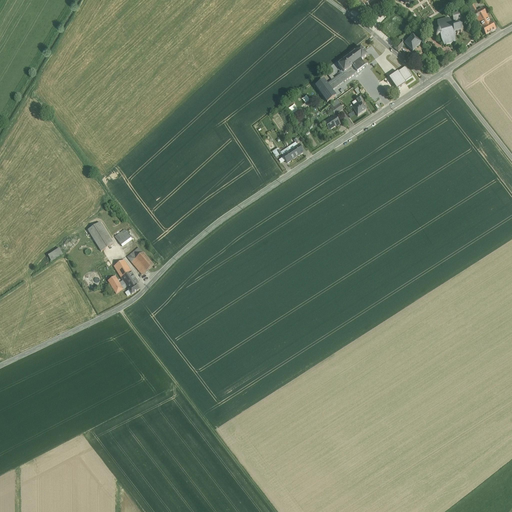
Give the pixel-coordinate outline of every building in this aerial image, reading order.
[(472,15),(477,11),(473,4),(467,7),(472,15)] [(472,15),(470,16),(474,23),(477,21),(487,15),(482,8),(477,11),(472,15)] [(451,24),(448,19),(437,22),(437,24),(435,24),(435,27),(437,26),(437,28),(438,32),(435,33),(436,38),(440,37),(441,41),(444,46),(455,43),(455,37),(454,36),(455,36),(454,35),(457,34),(457,35),(458,35),(457,34),(460,33),(460,34),(461,34),(460,33),(462,30),(463,30),(462,29),(461,27),(462,26),(462,25),(461,26),(458,25),(458,24),(457,24),(456,20),(462,19),(461,14),(461,13),(460,13),(460,12),(451,14),(453,21),(454,24),(454,26),(452,26),(451,25),(451,24)] [(491,23),(487,15),(477,21),(481,28),(486,36),(496,30),(491,23)] [(420,44),(412,37),(406,44),(404,46),(413,53),(420,44)] [(402,40),(394,49),(398,53),(404,46),(406,44),(402,40)] [(343,73),(348,79),(365,67),(361,61),(367,57),(360,48),(354,52),(354,53),(338,65),(343,73)] [(398,73),(404,83),(412,77),(406,67),(398,73)] [(343,73),(327,85),(324,81),(315,87),(327,103),(336,97),(332,92),(348,79),(343,73)] [(398,73),(389,78),(397,90),(405,84),(404,83),(398,73)] [(363,103),(360,98),(354,103),(357,107),(353,110),(358,117),(367,111),(361,104),(363,103)] [(340,105),(334,108),(338,113),(343,110),(340,105)] [(334,117),(324,124),(326,128),(327,128),(330,131),(336,127),(336,128),(340,125),(334,117)] [(298,147),(290,152),(295,158),(298,156),(303,153),(298,147)] [(290,152),(283,157),(287,164),(292,161),(291,160),(295,158),(290,152)] [(100,223),(88,231),(101,252),(113,244),(100,223)] [(125,231),(115,238),(118,241),(128,234),(125,231)] [(128,234),(118,241),(122,247),(132,240),(128,234)] [(139,248),(127,258),(142,275),(154,266),(139,248)] [(59,249),(48,256),(51,263),(63,255),(59,249)] [(136,280),(124,261),(114,267),(124,282),(127,286),(135,281),(136,280)] [(119,284),(115,277),(108,281),(116,294),(123,290),(119,284)] [(135,281),(127,286),(127,287),(129,290),(128,290),(131,295),(140,290),(135,281)]
